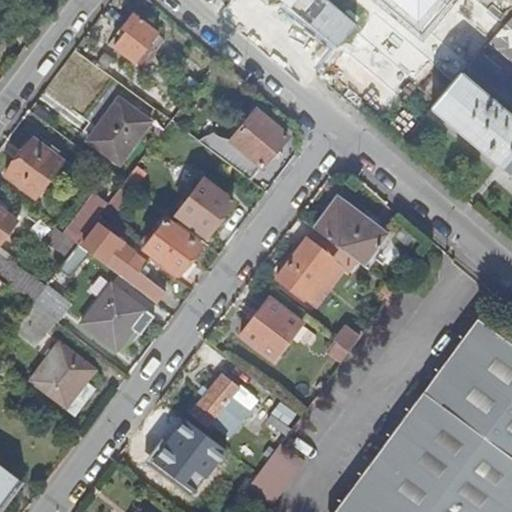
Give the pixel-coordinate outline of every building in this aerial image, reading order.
[(358,23),(329,0),(278,0),(337,48),(358,23)] [(373,0),(421,40),(455,0),(373,0)] [(116,46),(138,63),(159,35),(133,15),(123,28),(127,31),(116,46)] [(501,106),(443,57),(413,91),(511,175),(511,104),(506,100),(501,106)] [(121,164),(152,122),(120,98),(89,140),(121,164)] [(212,151),(251,179),(288,135),(257,112),(232,141),(220,140),(212,151)] [(7,174),(38,197),(65,161),(34,139),(7,174)] [(125,182),(134,188),(146,173),(138,167),(134,171),(125,182)] [(208,236),(234,202),(204,180),(178,214),(208,236)] [(119,191),(114,197),(123,203),(134,188),(125,182),(119,191)] [(94,195),(69,228),(83,238),(109,205),(94,195)] [(338,198),(316,228),(355,256),(364,263),(386,233),(338,198)] [(43,292),(47,287),(0,253),(0,242),(20,215),(5,204),(1,209),(0,208),(0,278),(34,304),(43,292)] [(202,244),(167,220),(146,247),(156,255),(152,259),(158,264),(161,259),(180,273),(181,272),(187,276),(197,264),(190,259),(202,244)] [(149,262),(100,225),(83,248),(88,252),(158,304),(167,291),(146,276),(151,270),(146,266),(149,262)] [(83,238),(69,228),(65,234),(78,244),(83,238)] [(355,256),(316,228),(310,238),(336,258),(335,258),(347,267),(355,256)] [(310,238),(309,238),(278,277),(305,298),(335,258),(336,258),(310,238)] [(74,251),(60,269),(70,277),(88,252),(83,248),(78,244),(74,251)] [(177,278),(180,273),(161,259),(158,264),(177,278)] [(60,289),(70,277),(60,269),(51,282),(60,289)] [(118,349),(147,311),(113,285),(84,324),(118,349)] [(67,310),(43,292),(34,304),(54,319),(58,322),(67,310)] [(276,361),(303,323),(269,298),(242,335),(276,361)] [(34,304),(14,330),(35,345),(54,319),(34,304)] [(420,400),(421,400),(385,447),(384,447),(372,463),(373,464),(338,510),(337,510),(335,511),(511,511),(511,341),(481,318),(473,327),(475,328),(434,383),(433,382),(420,400)] [(351,350),(362,335),(349,325),(337,339),(351,350)] [(59,342),(31,380),(75,413),(93,389),(86,383),(95,370),(59,342)] [(192,412),(207,425),(239,386),(224,374),(192,412)] [(286,424),(292,428),(299,420),(304,413),(298,408),(286,424)] [(151,467),(187,494),(199,478),(205,484),(221,463),(179,431),(151,467)] [(270,458),(259,473),(244,494),(266,511),(303,460),(281,444),(270,458)] [(0,501),(17,479),(0,466),(0,501)]
